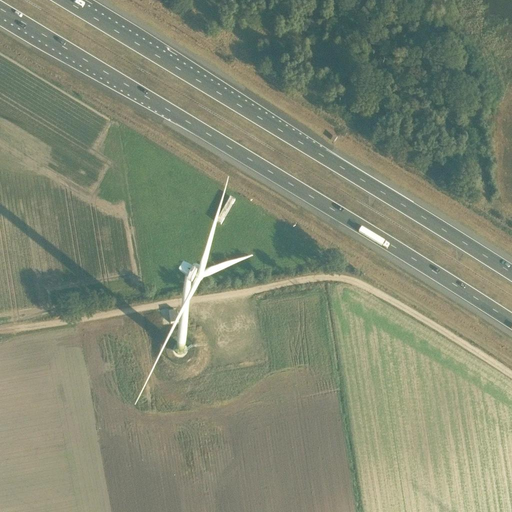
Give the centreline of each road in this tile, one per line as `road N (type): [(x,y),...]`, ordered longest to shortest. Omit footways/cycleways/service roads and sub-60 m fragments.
road 1 (motorway): [(0,9),(511,323)]
road 2 (track): [(0,329),(324,275),(379,291),(511,381)]
road 3 (motorway): [(511,274),(63,0)]
